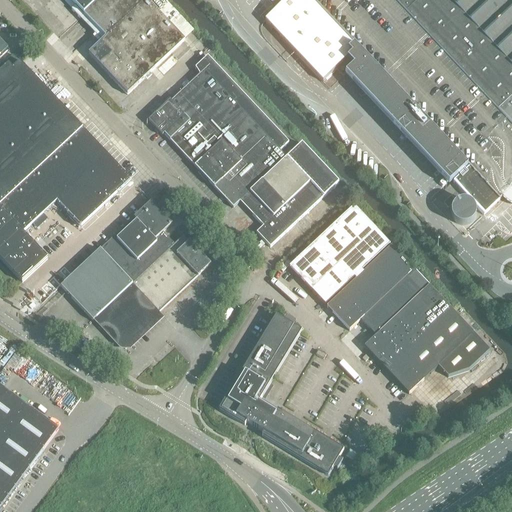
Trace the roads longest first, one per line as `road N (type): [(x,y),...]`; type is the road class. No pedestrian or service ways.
road 1 (unclassified): [(259,271),(0,2)]
road 2 (unclassified): [(364,448),(394,407),(259,271)]
road 3 (unclassified): [(164,420),(0,317)]
road 4 (unclassified): [(164,420),(259,271)]
